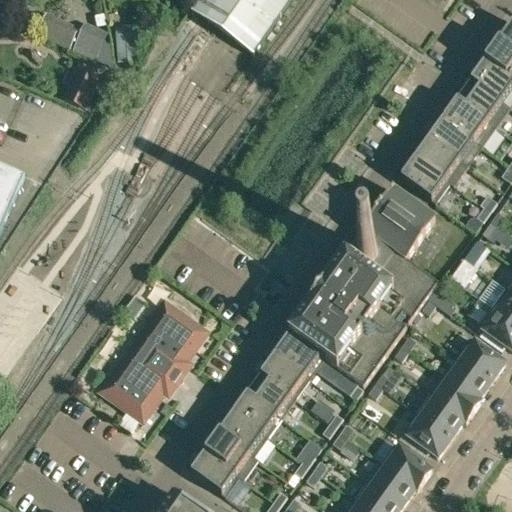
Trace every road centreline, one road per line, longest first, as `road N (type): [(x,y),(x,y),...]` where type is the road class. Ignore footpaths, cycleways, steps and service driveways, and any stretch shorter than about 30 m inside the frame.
road 1 (residential): [(139,511),(505,0)]
road 2 (residential): [(439,511),(511,408),(511,4),(505,0)]
